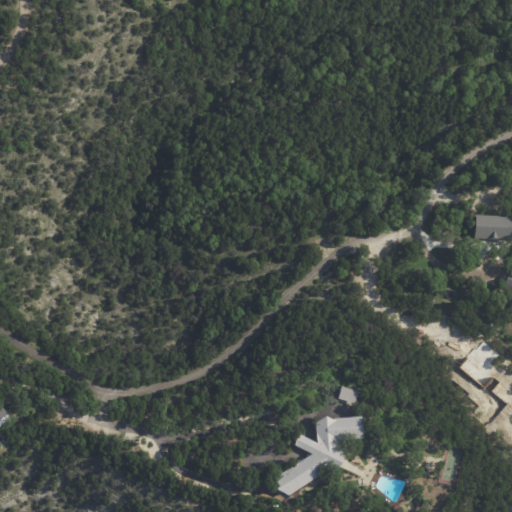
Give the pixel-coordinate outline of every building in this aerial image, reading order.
[(472,237),(510,239),(511,216),(473,215),(472,237)] [(511,273),(508,272),(502,287),(511,290),(511,273)] [(357,401),(356,405),(339,400),(344,386),(360,392),(357,401)] [(0,405),(10,418),(0,426),(0,405)] [(351,440),(340,441),(340,445),(347,455),(339,470),(334,467),(289,496),(277,490),(278,477),(312,455),(295,446),(301,435),(318,443),(316,424),(328,417),(335,421),(336,419),(363,417),(365,439),(351,440)]
